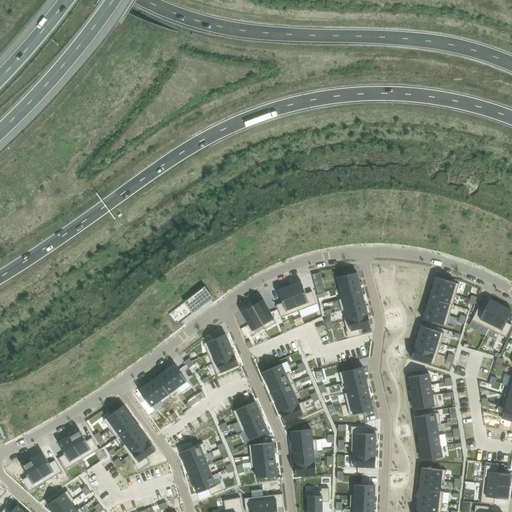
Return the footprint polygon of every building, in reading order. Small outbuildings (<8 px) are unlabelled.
[(357,272),(337,278),(340,288),(360,283),(357,272)] [(436,277),(433,288),(456,295),(459,284),(436,277)] [(301,281),(290,286),(299,311),(317,304),(312,291),(306,294),(301,281)] [(360,283),(340,288),(343,299),(363,294),(360,283)] [(205,286),(168,314),(177,325),(213,297),(205,286)] [(282,303),(276,305),(281,318),(299,311),(290,286),(278,290),(282,303)] [(433,288),(430,298),(453,305),(456,295),(433,288)] [(343,299),(339,299),(342,311),(345,310),(365,304),(363,294),(343,299)] [(430,298),(426,308),(450,316),(453,305),(430,298)] [(478,308),(472,320),(489,329),(501,305),(490,299),(484,311),(478,308)] [(263,300),(252,306),(263,325),(265,329),(277,323),(263,300)] [(365,304),(345,310),(348,319),(348,320),(368,315),(365,304)] [(511,310),(501,305),(489,329),(506,337),(511,325),(511,324),(506,322),(511,310)] [(252,306),(242,312),(252,331),(263,325),(252,306)] [(426,308),(423,319),(446,326),(450,316),(426,308)] [(348,319),(344,320),(347,331),(346,331),(348,339),(361,335),(359,329),(371,326),(368,315),(348,320),(348,319)] [(421,326),(418,337),(441,344),(444,333),(421,326)] [(226,334),(204,344),(208,354),(230,344),(226,334)] [(418,337),(415,347),(438,354),(441,344),(418,337)] [(230,344),(208,354),(213,364),(235,354),(230,344)] [(415,347),(411,358),(435,365),(438,354),(415,347)] [(235,354),(213,364),(217,374),(239,365),(235,354)] [(175,364),(166,371),(178,388),(187,381),(175,364)] [(282,364),(263,372),(267,382),(286,374),(282,364)] [(363,367),(339,373),(342,384),(346,383),(346,382),(366,377),(363,367)] [(166,371),(157,377),(169,394),(178,388),(166,371)] [(286,374),(267,382),(272,392),(294,383),(289,372),(286,374)] [(430,374),(409,377),(411,388),(431,385),(430,374)] [(157,377),(148,384),(160,400),(160,401),(162,404),(171,397),(169,394),(157,377)] [(366,377),(346,382),(346,383),(348,393),(368,388),(366,377)] [(294,383),(272,392),(276,402),(295,394),(299,393),(294,383)] [(148,384),(139,390),(146,400),(140,404),(148,414),(154,410),(152,407),(160,401),(160,400),(148,384)] [(431,385),(411,388),(412,399),(433,395),(431,385)] [(348,393),(345,393),(347,405),(371,399),(368,388),(348,393)] [(295,394),(276,402),(280,412),(299,404),(299,403),(295,394)] [(433,395),(412,399),(414,410),(438,406),(436,395),(436,394),(433,395)] [(195,396),(188,402),(192,407),(199,401),(195,396)] [(511,398),(505,396),(501,407),(505,408),(505,407),(511,409),(511,398)] [(371,399),(347,405),(350,415),(374,410),(371,399)] [(256,401),(233,411),(238,421),(260,412),(256,401)] [(299,404),(280,412),(285,423),(307,413),(302,402),(299,403),(299,404)] [(123,406),(104,420),(110,429),(130,415),(123,406)] [(484,411),(483,411),(486,427),(500,429),(500,428),(499,428),(500,425),(510,428),(511,421),(511,409),(505,407),(505,408),(502,418),(484,412),(484,411)] [(260,412),(238,421),(242,432),(246,431),(245,430),(265,422),(260,412)] [(439,413),(415,417),(417,428),(437,425),(438,425),(441,425),(441,424),(439,413)] [(130,415),(110,429),(117,438),(120,436),(119,436),(136,423),(130,415)] [(265,422),(245,430),(246,431),(250,440),(269,432),(265,422)] [(136,423),(119,436),(120,436),(125,444),(126,444),(143,432),(136,423)] [(437,425),(417,428),(419,439),(439,435),(438,425),(437,425)] [(351,427),(351,434),(352,434),(352,444),(376,445),(376,434),(364,434),(365,427),(351,427)] [(311,429),(291,431),(292,442),(313,440),(311,429)] [(79,430),(69,436),(83,459),(99,449),(92,438),(86,441),(79,430)] [(125,444),(123,446),(123,447),(129,455),(149,441),(143,432),(126,444),(125,444)] [(439,435),(419,439),(420,449),(441,446),(439,435)] [(69,436),(58,443),(65,454),(59,458),(66,469),(83,459),(69,436)] [(313,440),(292,442),(293,453),(314,451),(314,452),(318,451),(316,439),(313,440)] [(149,441),(129,455),(135,464),(134,464),(139,471),(150,463),(146,457),(156,450),(149,441)] [(273,442),(249,445),(251,456),(275,453),(273,442)] [(203,443),(181,452),(185,463),(204,455),(204,456),(208,454),(203,443)] [(352,444),(351,456),(376,456),(376,445),(352,444)] [(441,446),(420,449),(422,460),(443,457),(441,446)] [(314,451),(293,453),(295,464),(315,462),(314,452),(314,451)] [(43,452),(32,459),(46,481),(62,472),(55,460),(49,463),(43,452)] [(275,453),(251,456),(252,468),(256,467),(255,467),(276,464),(275,453)] [(204,455),(185,463),(189,473),(208,465),(204,456),(204,455)] [(351,456),(351,467),(375,468),(376,456),(351,456)] [(32,459),(21,465),(28,476),(22,480),(29,491),(46,481),(32,459)] [(315,462),(295,464),(296,475),(316,473),(315,462)] [(276,464),(255,467),(256,467),(257,478),(277,476),(276,464)] [(208,465),(189,473),(193,483),(212,475),(208,465)] [(485,465),(483,484),(509,487),(511,474),(498,473),(498,466),(485,465)] [(422,467),(420,479),(441,481),(441,482),(445,482),(445,481),(446,470),(422,467)] [(212,475),(193,483),(197,493),(208,489),(211,495),(224,490),(221,483),(216,485),(212,475)] [(420,479),(419,489),(440,492),(440,491),(441,482),(441,481),(420,479)] [(483,484),(481,503),(494,504),(495,498),(508,499),(509,487),(483,484)] [(354,495),(354,496),(375,496),(375,485),(354,485),(354,495)] [(321,491),(309,491),(308,511),(322,511),(322,502),(329,502),(329,488),(321,488),(321,491)] [(419,489),(418,500),(442,503),(444,492),(440,491),(440,492),(419,489)] [(67,491),(48,505),(52,511),(56,511),(71,502),(74,500),(67,491)] [(283,494),(264,496),(265,511),(277,511),(278,508),(284,507),(283,494)] [(350,495),(350,507),(354,507),(374,508),(375,496),(354,496),(354,495),(350,495)] [(265,511),(264,496),(244,498),(246,511),(253,511),(252,511),(265,511)] [(225,511),(243,511),(240,498),(224,501),(225,511)] [(418,500),(417,511),(426,511),(441,511),(442,503),(418,500)] [(71,502),(56,511),(75,511),(77,511),(77,510),(71,502)]
